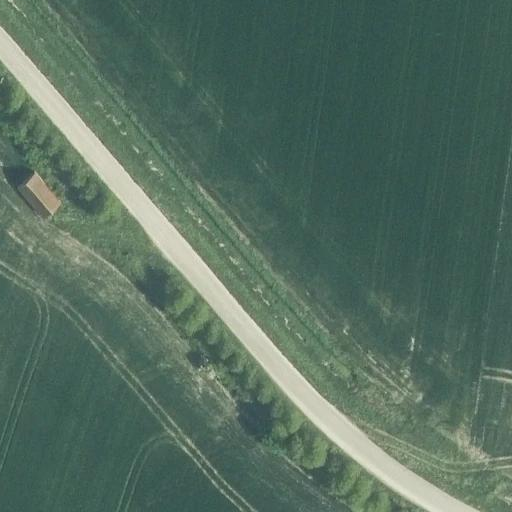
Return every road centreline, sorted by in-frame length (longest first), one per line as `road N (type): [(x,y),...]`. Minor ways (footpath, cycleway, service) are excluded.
road 1 (tertiary): [(457,511),(353,442),(292,381),(0,41)]
road 2 (track): [(333,421),(448,470),(466,470),(490,450)]
road 3 (track): [(173,245),(46,227)]
